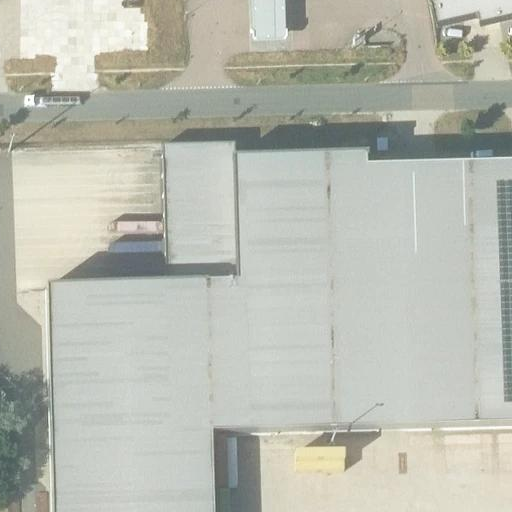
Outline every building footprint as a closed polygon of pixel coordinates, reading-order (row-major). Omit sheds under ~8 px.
[(281,0),(250,0),(251,4),(252,44),(283,43),(282,4),(281,0)] [(427,0),(434,29),(476,19),(478,19),(473,0),(427,0)] [(511,0),(473,0),(478,19),(476,19),(478,28),(511,20),(511,0)] [(211,511),(209,437),(511,428),(511,166),(364,171),(363,163),(365,163),(365,157),(359,157),(359,158),(235,162),(235,160),(233,161),(233,146),(160,148),(164,289),(49,291),(49,290),(44,290),(44,291),(43,291),(49,511),(211,511)] [(494,462),(493,441),(445,442),(446,463),(494,462)]
